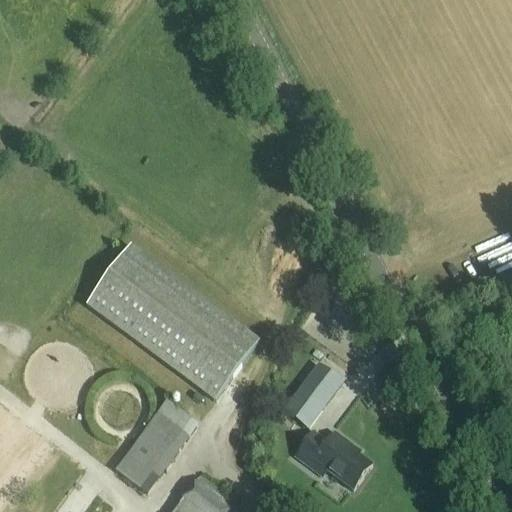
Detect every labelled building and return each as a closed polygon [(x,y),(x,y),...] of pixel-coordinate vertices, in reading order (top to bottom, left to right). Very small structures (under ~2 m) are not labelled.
[(216,406),(260,346),(133,251),(89,311),(216,406)] [(199,429),(167,405),(116,474),(148,498),(199,429)] [(325,475),(342,487),(334,497),(345,506),(372,469),(352,454),(354,452),(335,438),(328,447),(313,436),(295,461),(321,480),(325,475)] [(239,511),(240,510),(201,481),(177,511),(239,511)] [(266,511),(249,500),(239,511),(266,511)]
